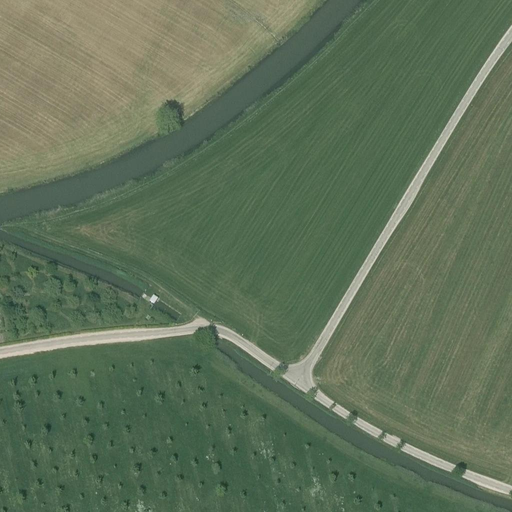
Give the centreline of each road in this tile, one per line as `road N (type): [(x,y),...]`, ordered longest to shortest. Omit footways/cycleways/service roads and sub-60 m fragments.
road 1 (unclassified): [(511,33),(297,383)]
road 2 (unclassified): [(297,383),(218,330),(0,352)]
road 3 (unclassified): [(511,491),(408,450),(297,383)]
